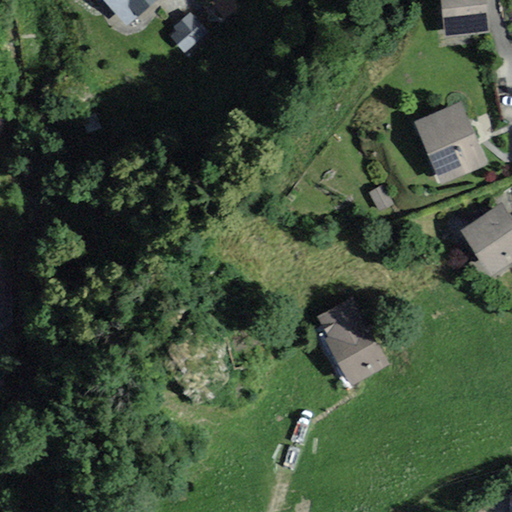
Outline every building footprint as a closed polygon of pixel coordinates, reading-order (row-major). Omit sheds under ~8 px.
[(143,0),(105,0),(123,19),(143,0)] [(449,0),(451,19),(498,14),(496,0),(449,0)] [(206,30),(190,13),(169,34),(185,51),(206,30)] [(499,142),(474,82),(425,103),(450,162),(499,142)] [(10,93),(0,91),(0,136),(3,137),(10,93)] [(511,245),(511,190),(508,184),(465,212),(494,257),(511,245)] [(391,359),(356,294),(320,313),(331,333),(324,337),(348,382),(391,359)]
